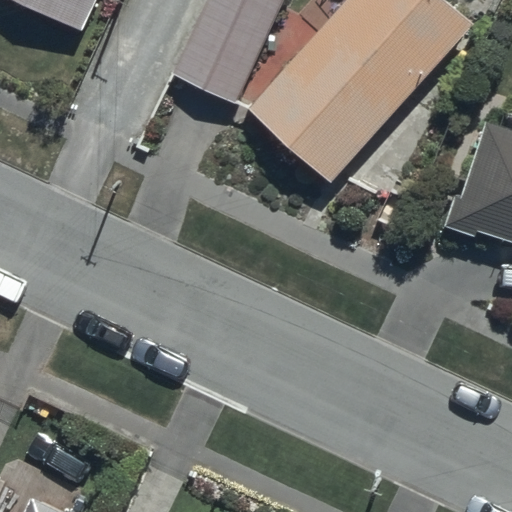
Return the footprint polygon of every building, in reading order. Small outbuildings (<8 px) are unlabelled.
[(98,0),(49,0),(90,19),(98,0)] [(284,0),(205,0),(177,63),(242,93),(284,0)] [(480,6),(473,0),(338,0),(255,95),(337,167),(480,6)] [(511,117),(494,112),(469,184),(461,182),(450,214),(480,224),(482,217),(511,226),(511,117)] [(0,511),(92,511),(94,508),(38,481),(25,506),(0,493),(0,511)]
